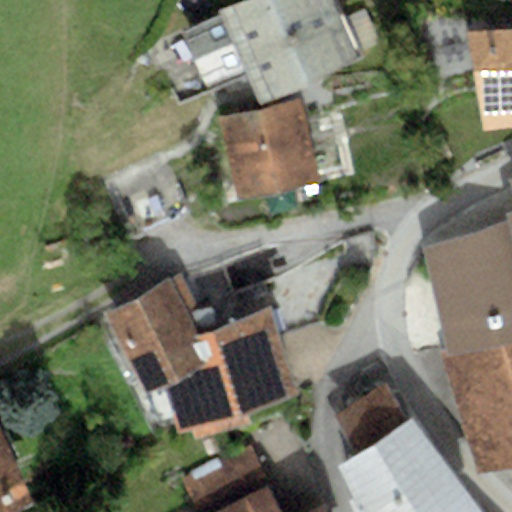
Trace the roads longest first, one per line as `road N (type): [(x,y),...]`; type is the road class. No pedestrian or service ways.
road 1 (residential): [(440,219),(231,262),(155,291)]
road 2 (residential): [(503,511),(386,345)]
road 3 (residential): [(356,511),(333,457),(333,428),(352,383),(386,345)]
road 4 (track): [(155,291),(0,378)]
road 5 (residential): [(386,345),(402,282),(440,219)]
